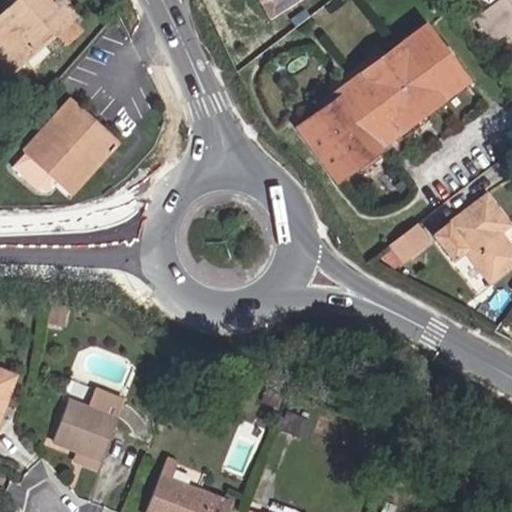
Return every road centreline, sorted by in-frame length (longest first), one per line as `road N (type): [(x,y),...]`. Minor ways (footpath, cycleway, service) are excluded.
road 1 (secondary): [(511,371),(300,263)]
road 2 (secondary): [(165,243),(178,283),(194,299),(234,312),(275,298),(300,263)]
road 3 (tertiary): [(162,0),(219,106),(231,174)]
road 4 (unknown): [(168,11),(148,51),(160,125),(118,172)]
road 5 (secondary): [(165,243),(0,250)]
road 6 (secondary): [(300,263),(303,242),(289,201),(253,176),(231,174)]
